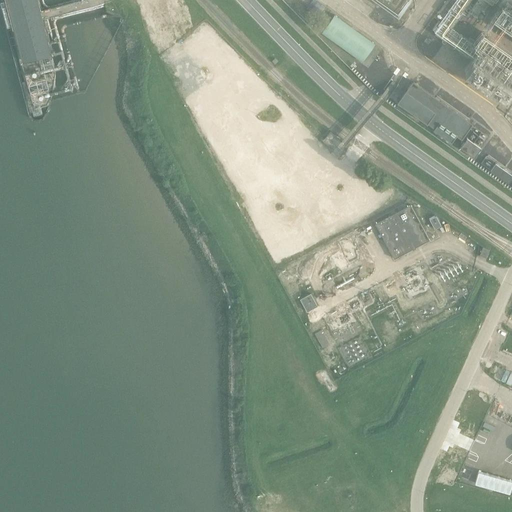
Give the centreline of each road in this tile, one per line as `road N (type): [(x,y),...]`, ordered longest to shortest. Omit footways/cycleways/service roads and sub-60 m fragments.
road 1 (unclassified): [(420,511),(427,478),(511,285)]
road 2 (unclassified): [(367,119),(511,224)]
road 3 (unclassified): [(367,119),(245,0)]
